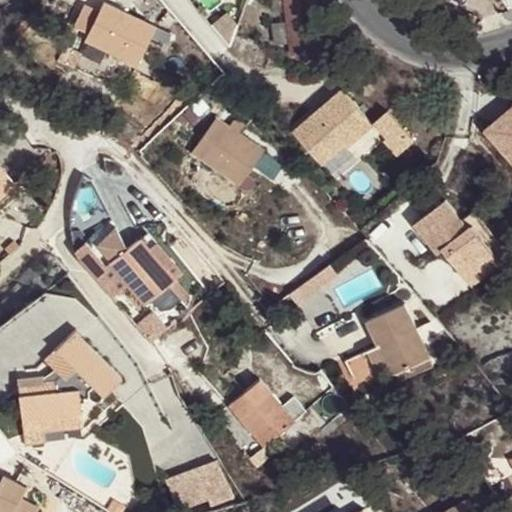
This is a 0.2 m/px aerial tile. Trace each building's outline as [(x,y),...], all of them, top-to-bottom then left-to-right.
[(286,0),(271,0),(274,23),(289,21),(286,0)] [(286,0),(289,21),(274,23),(276,45),(290,43),(292,55),(307,53),(308,66),(321,65),(314,0),(286,0)] [(137,65),(156,25),(105,1),(100,11),(85,3),(74,26),(89,33),(85,41),(137,65)] [(350,147),(376,127),(347,89),(296,129),(323,163),(347,144),(350,147)] [(403,107),(381,118),(399,154),(421,143),(403,107)] [(192,134),(204,115),(193,108),(182,127),(192,134)] [(511,108),(487,129),(511,159),(511,108)] [(264,149),(217,117),(192,153),(240,185),(264,149)] [(447,199),(414,223),(438,254),(445,248),(473,286),(501,264),(472,226),(468,228),(447,199)] [(147,231),(140,236),(176,278),(182,273),(147,231)] [(176,278),(140,236),(95,274),(113,295),(122,288),(140,309),(176,278)] [(431,358),(406,303),(368,320),(380,345),(393,376),(431,358)] [(65,428),(83,425),(104,395),(123,375),(79,334),(82,331),(76,326),(46,359),(52,365),(60,372),(55,378),(44,379),(43,374),(18,377),(28,443),(46,440),(45,431),(65,428)] [(370,350),(383,380),(393,376),(380,345),(370,350)] [(18,377),(43,374),(52,365),(46,359),(38,367),(17,370),(18,377)] [(296,421),(260,378),(229,405),(265,447),(266,446),(296,421)] [(45,431),(46,440),(67,438),(65,428),(45,431)] [(266,446),(265,448),(252,458),(259,466),(273,455),(266,446)] [(212,461),(167,480),(180,509),(209,497),(211,503),(232,495),(216,460),(212,461)] [(27,484),(0,470),(0,508),(7,511),(36,511),(39,507),(40,506),(21,496),(27,484)] [(477,511),(469,498),(443,511),(477,511)]
